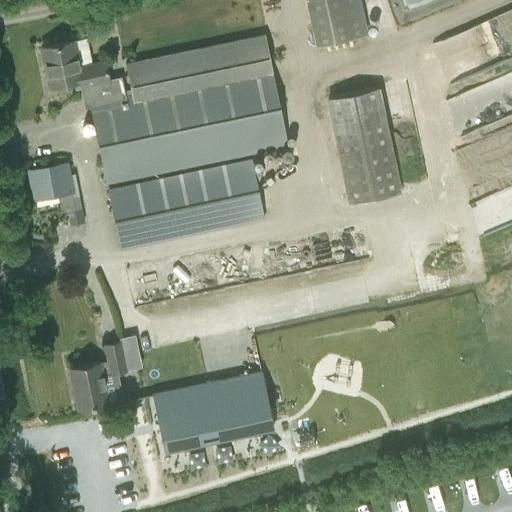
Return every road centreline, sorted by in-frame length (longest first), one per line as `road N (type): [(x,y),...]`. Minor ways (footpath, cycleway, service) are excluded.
road 1 (track): [(0,275),(91,252),(113,261),(298,220),(315,170),(299,86)]
road 2 (track): [(500,0),(299,86),(276,0)]
